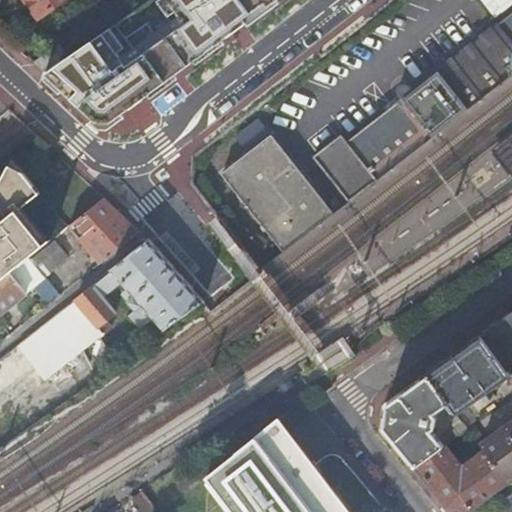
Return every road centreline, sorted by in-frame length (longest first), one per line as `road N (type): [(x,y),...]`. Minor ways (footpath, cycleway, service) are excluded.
road 1 (residential): [(117,177),(339,0)]
road 2 (unclassified): [(346,414),(346,405),(511,285)]
road 3 (residential): [(0,67),(117,177)]
road 4 (residential): [(117,177),(164,220),(215,287)]
road 5 (tertiary): [(426,511),(346,414)]
